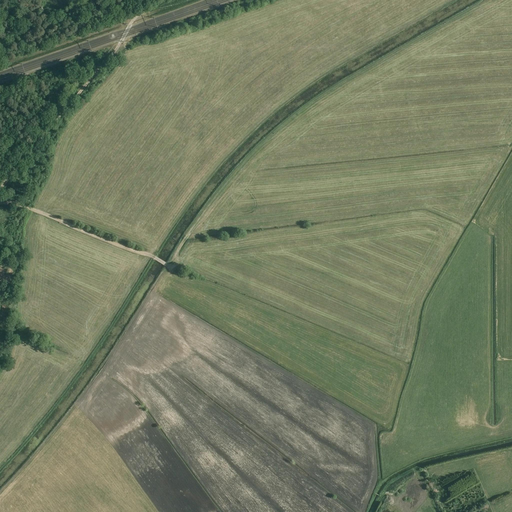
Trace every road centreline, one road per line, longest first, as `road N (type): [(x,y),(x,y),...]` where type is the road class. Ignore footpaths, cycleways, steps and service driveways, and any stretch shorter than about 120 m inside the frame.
road 1 (track): [(0,189),(115,48),(144,0)]
road 2 (track): [(253,154),(194,226),(138,318)]
road 3 (track): [(169,266),(0,201)]
